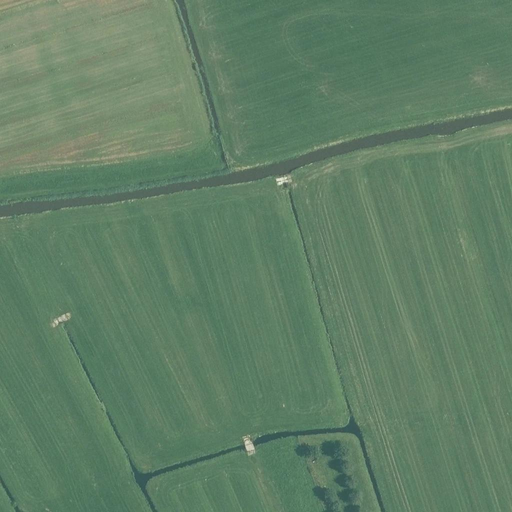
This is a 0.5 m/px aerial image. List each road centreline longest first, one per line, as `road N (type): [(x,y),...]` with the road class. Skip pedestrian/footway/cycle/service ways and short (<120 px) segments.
road 1 (track): [(0,186),(225,160),(308,119),(511,78)]
road 2 (track): [(0,227),(175,204),(356,161),(511,138)]
road 3 (track): [(275,511),(161,206)]
road 4 (track): [(204,0),(241,150)]
